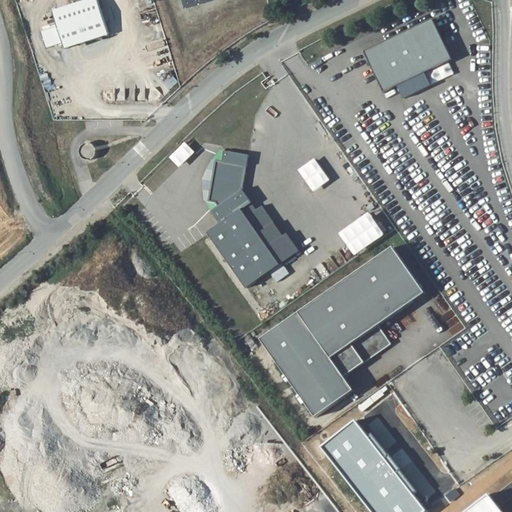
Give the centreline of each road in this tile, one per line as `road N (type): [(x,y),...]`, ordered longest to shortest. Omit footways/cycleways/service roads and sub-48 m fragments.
road 1 (unknown): [(15,504),(77,370),(169,311)]
road 2 (unclassified): [(358,0),(234,65),(160,134)]
road 3 (unknown): [(176,118),(100,107),(83,97),(88,80),(132,36),(121,0)]
road 4 (unclassified): [(160,134),(93,131),(77,139),(72,151),(86,208)]
